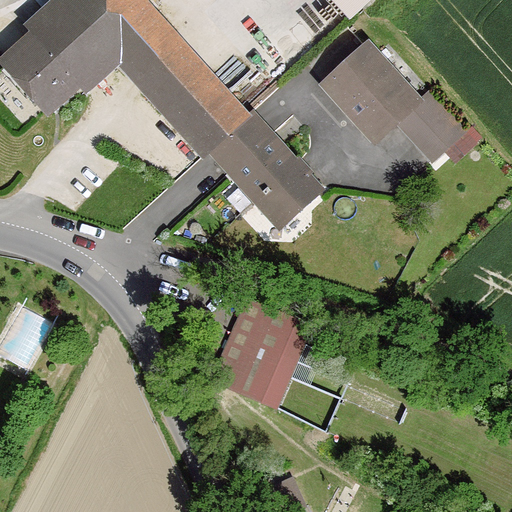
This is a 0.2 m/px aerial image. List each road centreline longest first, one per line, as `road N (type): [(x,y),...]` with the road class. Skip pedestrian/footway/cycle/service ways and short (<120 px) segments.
road 1 (unclassified): [(0,225),(67,245),(108,277),(224,511)]
road 2 (track): [(2,225),(117,107)]
